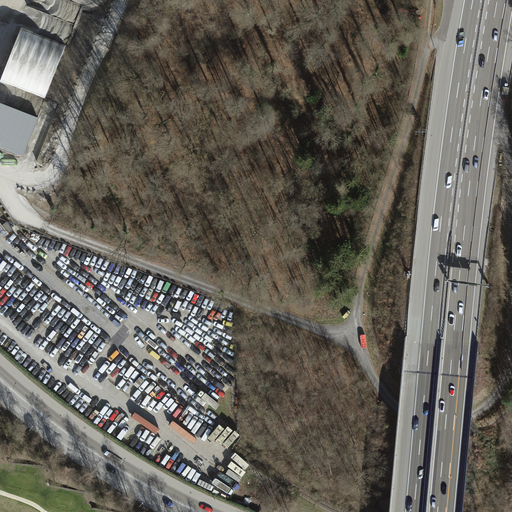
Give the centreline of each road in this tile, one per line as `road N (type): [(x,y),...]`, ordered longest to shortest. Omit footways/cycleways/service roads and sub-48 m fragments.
road 1 (motorway): [(473,0),(447,170),(413,511)]
road 2 (motorway): [(442,511),(474,187),(502,0)]
road 3 (track): [(49,229),(349,339)]
road 4 (track): [(349,339),(424,46)]
road 5 (primary): [(0,378),(72,437),(197,511)]
road 6 (track): [(349,339),(394,405),(431,421),(457,421)]
